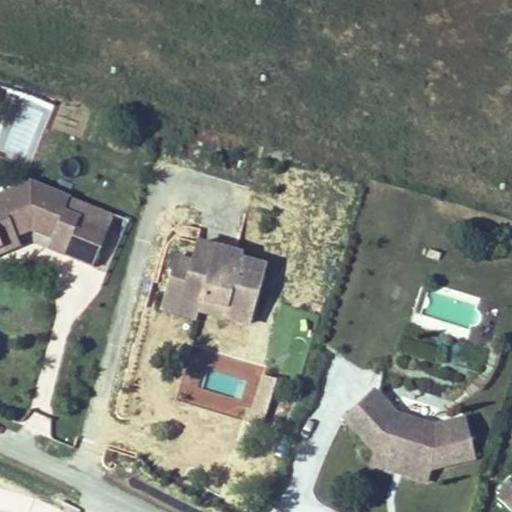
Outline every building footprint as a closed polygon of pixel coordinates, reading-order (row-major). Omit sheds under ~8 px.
[(32,182),(0,195),(0,250),(21,241),(19,237),(31,232),(53,241),(55,236),(70,242),(64,256),(94,268),(110,230),(65,212),(71,198),(32,182)] [(53,241),(50,250),(64,256),(70,242),(55,236),(53,241)] [(0,250),(0,256),(23,247),(21,241),(0,250)] [(171,273),(164,298),(198,307),(197,310),(198,311),(224,318),(224,317),(228,303),(254,309),(265,267),(240,260),(242,255),(196,243),(191,262),(187,278),(171,273)] [(191,262),(175,258),(171,273),(187,278),(191,262)] [(198,307),(164,298),(161,310),(196,319),(198,311),(197,310),(198,307)] [(254,309),(228,303),(224,317),(250,324),(254,309)] [(247,420),(263,425),(276,378),(259,373),(247,420)] [(345,426),(371,455),(430,474),(469,465),(461,429),(431,437),(393,424),(371,401),(345,426)] [(430,474),(371,455),(367,470),(426,488),(430,474)] [(511,509),(511,482),(498,495),(511,509)]
